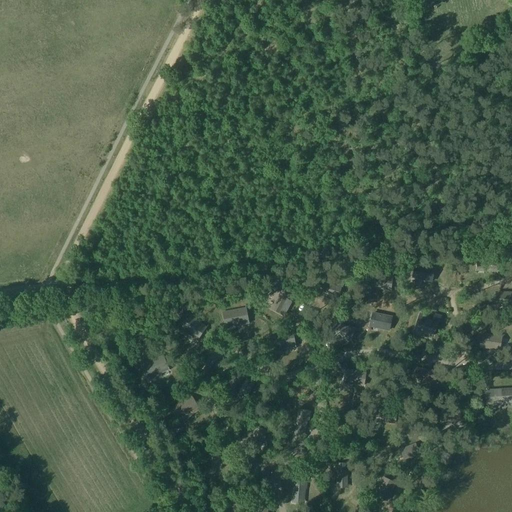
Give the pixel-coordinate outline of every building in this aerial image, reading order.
[(484,270),(497,271),(497,258),(477,257),(477,270),(478,270),(478,267),(484,268),(484,270)] [(415,265),(412,277),(413,277),(414,275),(420,276),(420,279),(432,281),(434,269),(415,265)] [(391,290),(393,275),(387,274),(387,278),(377,276),(376,286),(382,287),(382,288),(391,290)] [(329,296),(338,298),(342,284),(337,283),(336,286),(326,284),(323,293),(330,294),(329,296)] [(273,309),(272,309),(271,309),(284,316),(283,315),(291,301),(289,301),(293,294),(280,286),(277,291),(281,293),(276,302),(277,302),(273,309)] [(511,293),(496,293),(496,306),(496,303),(503,303),(503,306),(511,305),(511,293)] [(226,331),(226,330),(226,329),(231,328),(231,324),(240,322),(240,324),(248,323),(249,323),(246,305),(245,305),(246,308),(222,312),(226,331)] [(208,325),(206,327),(187,313),(176,329),(177,328),(181,331),(184,328),(190,332),(192,333),(191,335),(197,340),(197,341),(208,325)] [(377,325),(377,327),(389,330),(392,317),(373,313),(370,326),(371,323),(377,325)] [(418,317),(418,320),(415,330),(416,327),(422,329),(422,332),(433,335),(437,323),(418,317)] [(335,324),(332,336),(333,334),(339,335),(339,338),(351,341),(354,329),(335,324)] [(272,353),(272,352),(278,351),(277,347),(286,345),(287,347),(295,346),(295,347),(293,328),(292,328),(292,331),(269,335),(272,353)] [(482,334),(480,346),(480,347),(481,344),(487,345),(487,348),(499,350),(502,337),(482,334)] [(169,370),(162,352),(162,353),(163,355),(141,365),(148,382),(149,382),(148,381),(153,378),(151,374),(158,372),(160,371),(161,372),(169,369),(169,370)] [(426,381),(435,382),(436,371),(421,369),(420,378),(426,379),(426,381)] [(366,373),(346,370),(344,382),(345,382),(345,380),(352,381),(351,384),(364,385),(366,373)] [(238,372),(231,385),(230,388),(238,392),(239,390),(242,383),(244,384),(248,376),(238,372)] [(502,403),(511,401),(511,389),(494,390),(494,393),(487,393),(486,391),(487,404),(495,403),(495,400),(502,400),(502,403)] [(181,425),(182,424),(181,424),(181,423),(186,420),(183,417),(189,413),(191,411),(192,413),(199,409),(200,410),(200,409),(190,393),(190,394),(191,396),(171,409),(181,425)] [(461,419),(458,407),(439,411),(442,424),(443,424),(442,421),(449,420),(449,422),(461,419)] [(307,419),(309,420),(310,411),(299,409),(296,424),(306,426),(307,419)] [(395,423),(396,410),(376,409),(376,422),(376,419),(383,419),(383,422),(395,423)] [(262,440),(263,440),(267,431),(256,427),(251,443),(260,446),(262,440)] [(401,450),(404,458),(411,456),(411,458),(419,454),(415,444),(401,450)] [(220,455),(209,452),(205,467),(215,469),(216,463),(218,463),(220,455)] [(349,472),(349,464),(337,464),(337,479),(347,479),(347,472),(349,472)] [(375,495),(386,501),(387,500),(384,499),(388,493),(390,494),(395,483),(384,477),(375,495)] [(306,480),(295,479),(294,494),(303,495),(304,488),(306,488),(306,480)] [(267,503),(267,506),(243,508),(243,511),(268,511),(267,503)]
